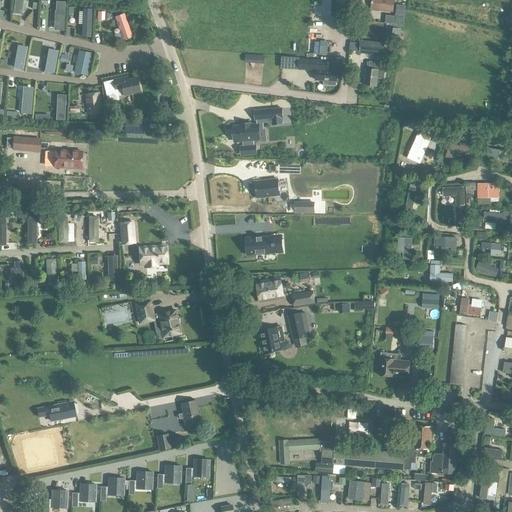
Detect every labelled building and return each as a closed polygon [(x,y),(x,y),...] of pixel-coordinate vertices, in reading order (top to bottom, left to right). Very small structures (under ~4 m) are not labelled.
[(14,0),(14,13),(22,14),(22,0),(14,0)] [(372,0),(372,8),(393,11),(394,0),(372,0)] [(56,1),(54,30),(64,31),(66,2),(56,1)] [(397,5),(395,17),(398,17),(397,25),(404,26),(406,6),(397,5)] [(131,11),(140,37),(149,34),(140,8),(131,11)] [(93,10),(82,9),(81,37),(92,37),(93,10)] [(105,12),(98,12),(97,20),(105,21),(105,12)] [(124,13),(114,16),(121,40),(131,37),(124,13)] [(386,15),(385,23),(397,25),(398,17),(395,17),(386,15)] [(400,45),(402,29),(390,28),(388,44),(400,45)] [(383,56),(385,43),(360,40),(359,54),(383,56)] [(18,44),(14,67),(24,69),(28,46),(18,44)] [(305,59),(321,60),(321,46),(306,46),(305,59)] [(49,48),(45,71),(55,73),(59,49),(49,48)] [(79,51),(74,73),(87,76),(92,54),(79,51)] [(68,56),(61,55),(60,61),(67,63),(68,56)] [(315,68),(327,69),(327,61),(300,59),(299,69),(315,70),(315,69),(315,68)] [(367,69),(366,68),(365,85),(377,86),(377,79),(384,79),(386,63),(369,61),(369,66),(367,66),(367,69)] [(338,64),(331,63),(330,70),(317,69),(316,81),(323,81),(323,85),(337,86),(338,64)] [(117,91),(123,89),(124,95),(140,92),(137,79),(128,81),(127,77),(104,83),(109,102),(119,100),(117,91)] [(24,87),(21,113),(31,114),(34,88),(24,87)] [(100,93),(86,95),(88,115),(102,113),(100,93)] [(59,94),(56,120),(65,121),(67,95),(59,94)] [(159,106),(149,106),(149,116),(159,116),(159,106)] [(282,109),(255,111),(256,121),(257,120),(263,120),(272,119),(273,125),(282,124),(282,118),(283,118),(282,109)] [(126,119),(126,133),(145,133),(146,120),(126,119)] [(241,126),(233,127),(235,142),(243,141),(243,147),(243,155),(257,154),(256,146),(254,146),(254,140),(260,140),(259,130),(264,130),(263,120),(257,120),(257,125),(251,125),(251,124),(241,125),(241,126)] [(424,139),(426,135),(418,132),(406,157),(414,160),(417,155),(423,157),(430,141),(424,139)] [(15,137),(14,150),(39,152),(40,139),(15,137)] [(453,139),(446,157),(452,159),(456,149),(470,154),(473,146),(453,139)] [(509,159),(510,152),(485,148),(484,156),(494,157),(494,160),(498,161),(498,157),(509,159)] [(56,151),(55,167),(81,169),(82,152),(56,151)] [(84,177),(84,169),(55,168),(55,176),(84,177)] [(255,181),(257,197),(279,194),(278,179),(255,181)] [(33,183),(18,182),(18,192),(32,193),(33,183)] [(499,184),(479,184),(479,186),(479,198),(499,198),(499,184)] [(464,187),(443,188),(443,197),(456,196),(456,206),(465,205),(464,187)] [(295,202),(295,214),(315,214),(315,202),(295,202)] [(485,213),(484,222),(496,223),(496,227),(502,228),(502,230),(509,231),(510,215),(485,213)] [(135,222),(121,223),(122,243),(136,242),(135,222)] [(275,243),(274,236),(248,239),(249,255),(276,252),(276,245),(276,243),(275,243)] [(434,248),(434,255),(435,255),(443,255),(443,248),(451,248),(451,251),(457,251),(457,238),(436,237),(436,240),(435,240),(435,248),(434,248)] [(412,239),(399,238),(398,253),(404,253),(403,259),(410,260),(412,239)] [(481,249),(490,250),(490,256),(499,257),(500,244),(482,242),(481,249)] [(165,245),(139,247),(140,264),(145,264),(145,267),(157,266),(157,263),(167,262),(165,245)] [(485,259),(483,264),(480,262),(477,269),(496,277),(499,270),(490,266),(492,262),(485,259)] [(15,268),(11,268),(11,276),(15,276),(16,283),(24,282),(22,261),(21,261),(14,262),(14,263),(15,268)] [(440,265),(431,265),(430,281),(452,281),(452,274),(440,274),(440,265)] [(84,267),(76,267),(77,286),(85,285),(84,267)] [(281,278),(257,282),(260,302),(284,298),(281,278)] [(293,295),(295,306),(315,303),(313,291),(293,295)] [(423,299),(422,308),(438,309),(439,300),(439,295),(423,294),(423,299)] [(462,298),(461,307),(460,313),(481,316),(481,311),(482,308),(481,308),(472,307),(472,305),(469,304),(470,300),(470,299),(462,298)] [(180,333),(175,310),(157,313),(158,314),(153,315),(150,300),(135,303),(139,323),(153,320),(153,319),(158,318),(162,337),(180,333)] [(107,330),(130,329),(129,311),(106,312),(107,330)] [(305,337),(300,313),(289,316),(294,339),(305,337)] [(456,324),(450,384),(461,385),(466,325),(456,324)] [(259,331),(264,354),(283,350),(281,342),(286,341),(283,326),(259,331)] [(395,337),(402,338),(403,329),(386,327),(386,334),(395,335),(395,337)] [(415,331),(413,350),(425,351),(425,350),(432,351),(434,332),(425,331),(417,331),(415,331)] [(380,359),(381,359),(379,375),(394,376),(395,360),(387,359),(387,353),(381,353),(380,359)] [(395,360),(394,376),(409,377),(409,361),(400,360),(395,360)] [(511,363),(504,362),(502,373),(510,374),(510,377),(511,377),(511,363)] [(181,404),(183,413),(180,414),(181,419),(184,418),(186,425),(193,424),(193,427),(196,428),(199,427),(200,425),(199,422),(200,422),(195,401),(181,404)] [(61,406),(51,408),(53,416),(53,420),(76,416),(74,405),(61,407),(61,406)] [(48,407),(37,409),(39,417),(50,415),(48,407)] [(452,418),(456,420),(460,413),(457,411),(452,418)] [(466,425),(470,419),(461,414),(457,420),(466,425)] [(487,428),(486,434),(505,437),(506,430),(494,429),(495,420),(489,419),(488,428),(487,428)] [(414,426),(413,448),(417,449),(416,456),(427,456),(427,449),(430,449),(431,427),(414,426)] [(169,435),(158,437),(161,451),(172,449),(169,435)] [(456,474),(458,437),(458,436),(445,435),(443,455),(436,455),(435,463),(432,462),(431,473),(456,474)] [(287,440),(279,441),(280,465),(289,465),(288,452),(320,450),(320,452),(322,452),(321,463),(333,464),(333,465),(345,466),(404,470),(411,470),(412,463),(416,464),(416,458),(405,457),(405,453),(404,453),(403,455),(336,450),(336,447),(336,442),(320,441),(320,439),(287,440)] [(186,468),(185,482),(191,483),(191,477),(193,477),(209,477),(210,460),(201,459),(200,463),(193,463),(193,469),(192,468),(186,468)] [(321,463),(321,472),(332,472),(332,473),(344,474),(345,466),(333,465),(333,464),(321,463)] [(158,474),(157,489),(163,489),(163,483),(165,483),(181,484),(182,466),(172,465),(172,469),(165,469),(165,475),(163,475),(158,474)] [(129,481),(129,495),(134,495),(135,489),(136,489),(153,490),(153,472),(144,472),(144,476),(137,475),(136,481),(135,481),(129,481)] [(484,475),(480,498),(495,500),(495,498),(498,477),(484,475)] [(312,484),(312,476),(298,476),(298,496),(305,496),(306,484),(312,484)] [(101,487),(100,501),(106,501),(106,495),(108,495),(124,496),(125,478),(115,478),(115,482),(108,482),(108,487),(106,487),(101,487)] [(373,479),(372,487),(380,488),(381,479),(373,479)] [(363,500),(365,483),(351,481),(349,498),(363,500)] [(438,484),(433,484),(426,483),(424,505),(431,505),(432,493),(437,493),(438,484)] [(72,493),(72,507),(77,507),(78,502),(79,502),(96,502),(97,484),(87,484),(87,488),(80,488),(80,493),(78,493),(72,493)] [(44,499),(43,511),(49,511),(49,509),(51,509),(67,509),(68,491),(58,490),(58,494),(51,494),(51,500),(49,499),(44,499)]
